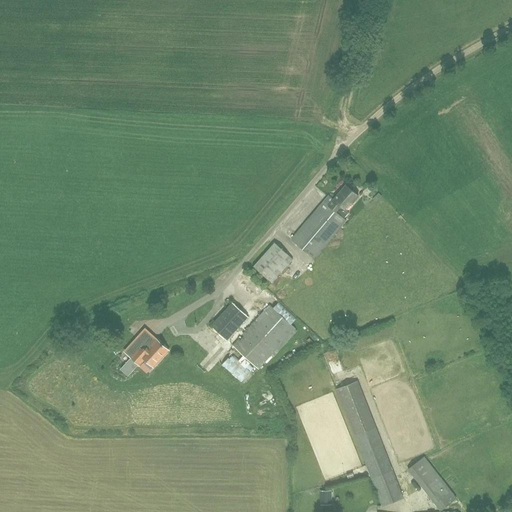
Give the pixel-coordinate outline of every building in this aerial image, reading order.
[(329,195),(318,208),(291,240),(313,258),(346,220),(342,216),(359,195),(346,184),(334,199),(329,195)] [(267,279),(271,282),(292,259),(288,255),(275,243),(253,267),(267,279)] [(279,279),(283,286),(291,282),(288,275),(279,279)] [(227,341),(239,327),(248,317),(238,308),(232,303),(211,326),(227,341)] [(232,346),(258,369),(295,328),(274,309),(269,305),(245,332),(232,346)] [(136,338),(124,351),(131,357),(139,365),(144,359),(153,366),(168,350),(156,339),(145,352),(145,341),(140,341),(136,338)] [(336,389),(354,435),(382,506),(403,498),(357,381),(336,389)] [(440,511),(457,498),(424,456),(407,469),(440,511)]
